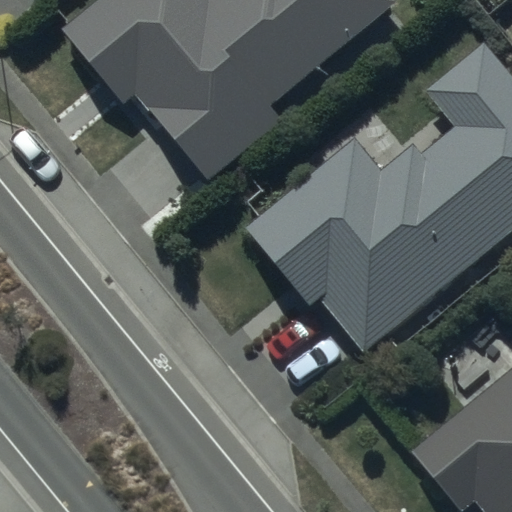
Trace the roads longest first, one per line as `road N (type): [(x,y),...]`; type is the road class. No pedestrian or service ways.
road 1 (residential): [(0,215),(242,511)]
road 2 (residential): [(92,511),(0,398)]
